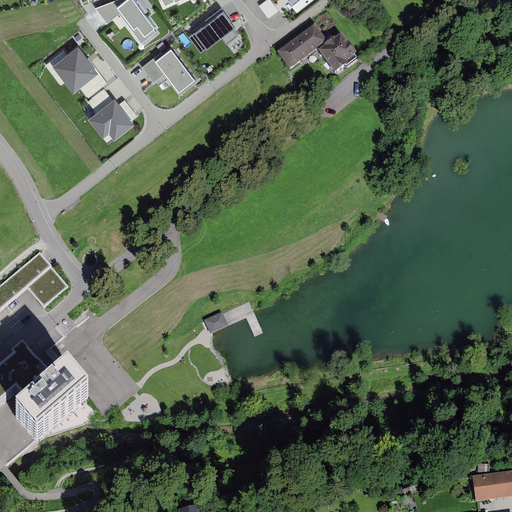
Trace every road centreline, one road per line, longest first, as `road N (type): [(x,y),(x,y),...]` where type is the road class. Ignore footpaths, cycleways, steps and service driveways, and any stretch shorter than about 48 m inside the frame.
road 1 (residential): [(85,289),(464,0)]
road 2 (residential): [(163,127),(294,25)]
road 3 (residential): [(38,219),(163,127)]
road 4 (residential): [(163,127),(82,21)]
